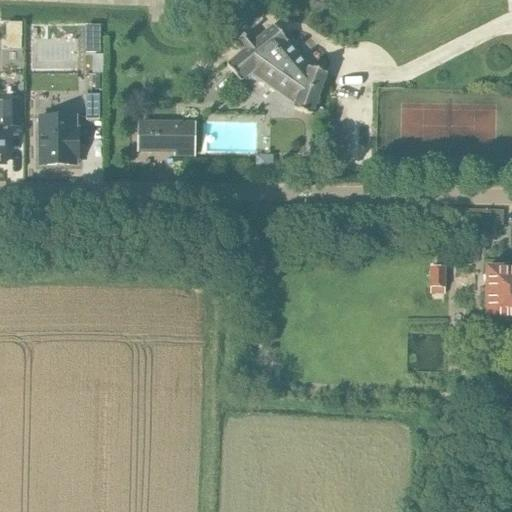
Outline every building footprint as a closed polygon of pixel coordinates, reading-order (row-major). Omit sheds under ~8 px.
[(241,54),(227,66),(240,81),(249,74),(262,62),(301,90),(295,106),(294,109),(311,116),(326,74),(309,68),(284,38),(284,35),(280,30),(277,29),(274,26),(258,40),(250,30),(234,44),(242,53),(241,54)] [(93,55),(93,64),(102,64),(102,55),(93,55)] [(99,95),(86,96),(86,102),(86,120),(99,120),(99,102),(99,95)] [(0,163),(5,164),(5,129),(5,127),(19,127),(19,102),(0,102),(0,163)] [(75,118),(39,118),(40,166),(76,166),(75,160),(78,160),(78,129),(75,129),(75,118)] [(138,152),(174,152),(174,158),(195,158),(195,124),(139,124),(138,152)] [(255,155),(255,172),(272,173),(273,155),(255,155)] [(446,267),(431,267),(431,288),(430,295),(445,295),(447,287),(446,267)] [(474,270),(474,288),(475,288),(485,288),(486,333),(508,333),(508,321),(511,320),(511,270),(506,270),(506,268),(486,268),(486,270),(474,270)]
